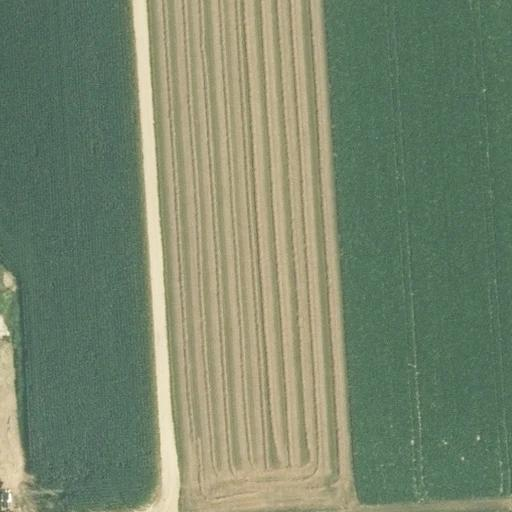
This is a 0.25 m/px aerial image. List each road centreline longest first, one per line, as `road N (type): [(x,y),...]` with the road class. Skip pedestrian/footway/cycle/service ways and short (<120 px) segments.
road 1 (track): [(171,511),(139,0)]
road 2 (track): [(511,504),(385,511)]
